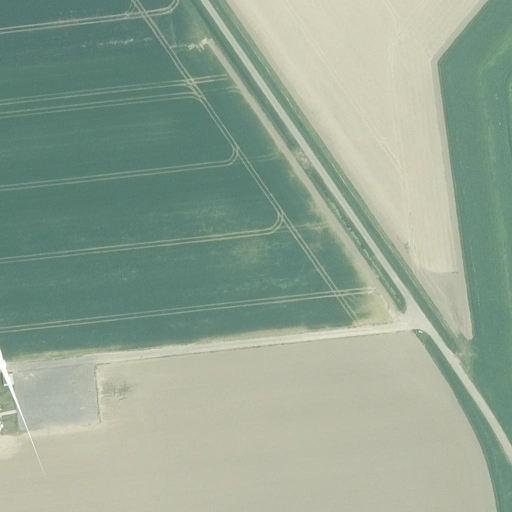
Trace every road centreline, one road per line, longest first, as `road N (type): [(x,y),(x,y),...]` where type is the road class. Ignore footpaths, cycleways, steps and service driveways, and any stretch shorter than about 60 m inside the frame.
road 1 (unclassified): [(511,458),(200,0)]
road 2 (track): [(0,370),(425,325)]
